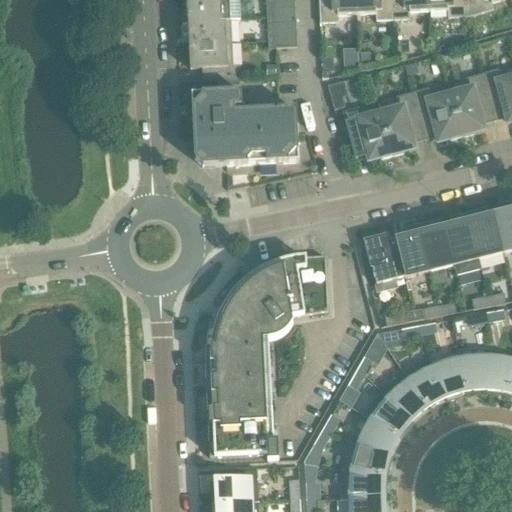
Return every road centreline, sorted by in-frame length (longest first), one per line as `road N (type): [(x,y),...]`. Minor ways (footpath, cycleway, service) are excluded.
road 1 (residential): [(168,511),(157,285)]
road 2 (residential): [(339,209),(309,72),(307,0)]
road 3 (unclassified): [(153,208),(143,0)]
road 4 (residential): [(339,209),(511,165)]
road 5 (residential): [(404,511),(404,475),(429,435),(469,416),(511,416)]
road 6 (residential): [(193,240),(339,209)]
